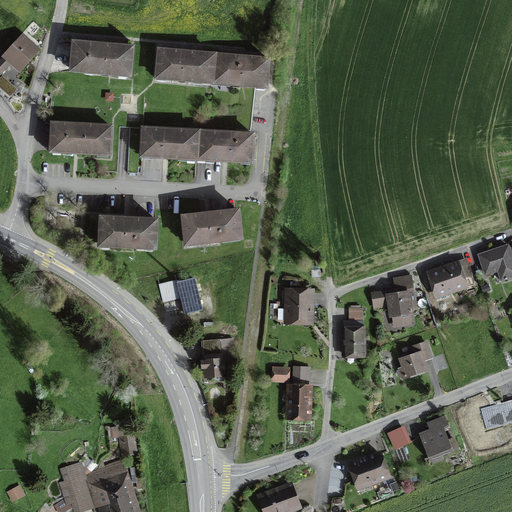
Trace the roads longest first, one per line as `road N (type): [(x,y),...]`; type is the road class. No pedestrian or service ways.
road 1 (secondary): [(203,477),(185,393),(156,343),(91,284),(7,238)]
road 2 (residential): [(21,180),(252,191),(267,99)]
road 3 (residential): [(326,446),(511,373)]
road 4 (residential): [(55,33),(244,51)]
road 5 (residential): [(329,293),(507,236)]
road 6 (residential): [(326,446),(329,293)]
road 7 (residential): [(203,477),(242,474),(326,446)]
